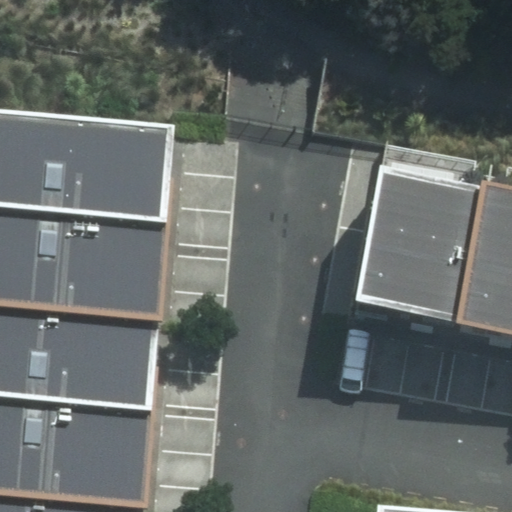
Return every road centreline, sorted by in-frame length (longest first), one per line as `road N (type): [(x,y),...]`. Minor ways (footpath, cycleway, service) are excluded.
road 1 (residential): [(266,433),(277,164)]
road 2 (residential): [(266,433),(511,475)]
